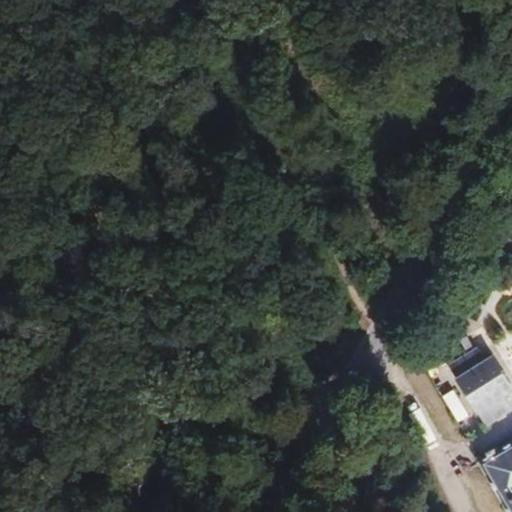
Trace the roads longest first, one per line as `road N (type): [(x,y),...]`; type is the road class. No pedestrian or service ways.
road 1 (track): [(208,0),(367,302),(466,511)]
road 2 (unclassified): [(511,84),(279,511)]
